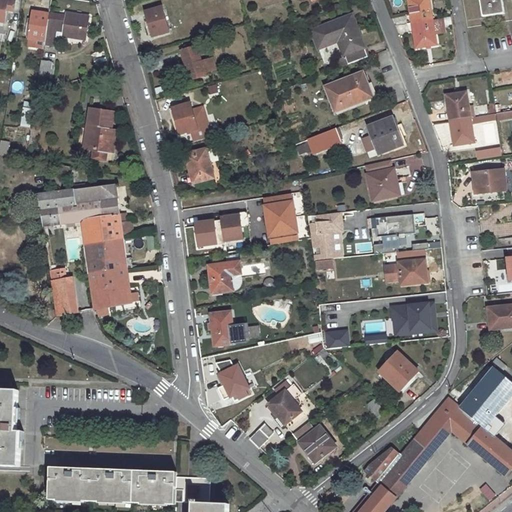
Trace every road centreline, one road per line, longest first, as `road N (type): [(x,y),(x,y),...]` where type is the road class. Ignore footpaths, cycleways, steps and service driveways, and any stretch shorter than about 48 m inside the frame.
road 1 (residential): [(301,511),(440,389),(452,365),(439,160),(406,77)]
road 2 (residential): [(112,0),(169,201),(186,406)]
road 3 (residential): [(170,396),(160,410),(31,414),(30,454),(37,457),(168,464)]
road 4 (residential): [(0,316),(112,361),(170,396)]
road 5 (residential): [(186,406),(285,497)]
